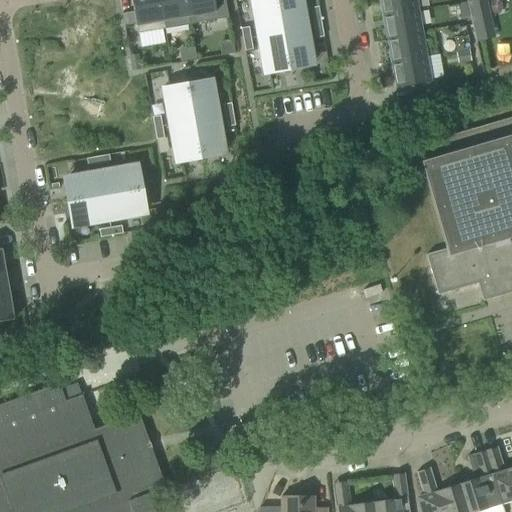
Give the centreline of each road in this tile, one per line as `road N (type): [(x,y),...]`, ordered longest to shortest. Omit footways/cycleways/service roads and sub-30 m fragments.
road 1 (residential): [(0,23),(44,281)]
road 2 (residential): [(278,463),(346,457),(511,409)]
road 3 (residential): [(340,0),(359,100),(278,145)]
